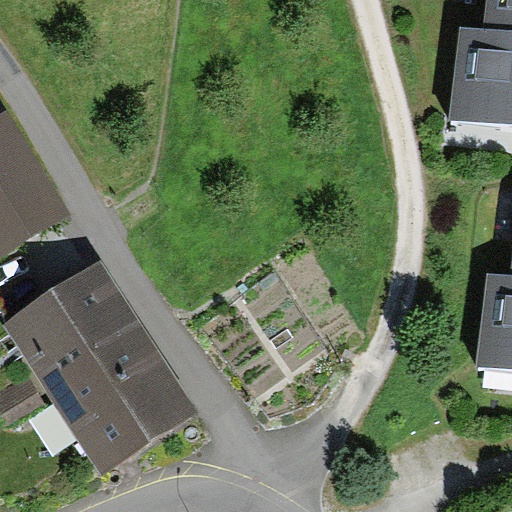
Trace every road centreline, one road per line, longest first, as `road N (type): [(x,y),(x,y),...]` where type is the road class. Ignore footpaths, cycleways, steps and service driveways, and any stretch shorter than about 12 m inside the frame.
road 1 (track): [(274,511),(369,374),(409,252),(403,141),(365,0)]
road 2 (track): [(0,65),(210,394),(227,437),(219,503)]
